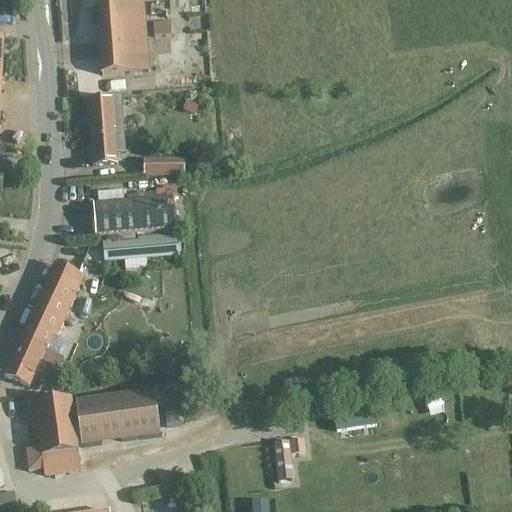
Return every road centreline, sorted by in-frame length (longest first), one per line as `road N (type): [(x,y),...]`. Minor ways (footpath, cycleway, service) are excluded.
road 1 (tertiary): [(0,349),(47,220),(46,63),(35,0)]
road 2 (unknown): [(0,432),(20,475),(39,490),(65,494),(260,432)]
